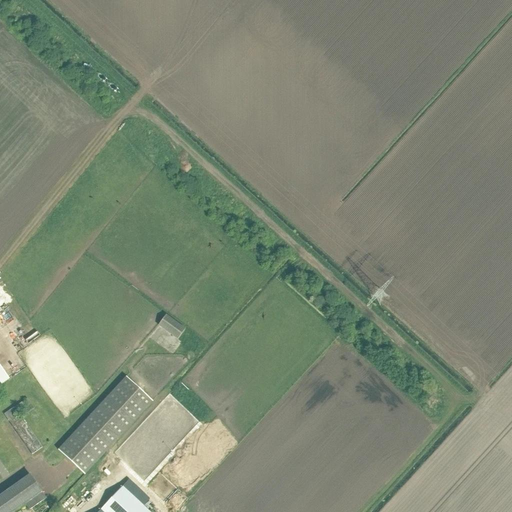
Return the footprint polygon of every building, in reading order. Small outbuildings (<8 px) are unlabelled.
[(1,307),(0,307),(0,334),(14,357),(28,348),(1,307)] [(183,343),(190,334),(186,331),(186,330),(167,316),(159,327),(178,341),(179,340),(183,343)] [(9,361),(14,374),(23,370),(18,358),(9,361)] [(0,365),(0,387),(10,380),(0,365)] [(86,476),(154,403),(127,378),(59,451),(86,476)] [(33,455),(43,448),(19,414),(32,405),(28,399),(5,415),(33,455)] [(31,509),(46,498),(29,475),(0,495),(0,511),(14,511),(27,503),(31,509)] [(148,511),(143,507),(150,499),(130,480),(99,511),(148,511)]
